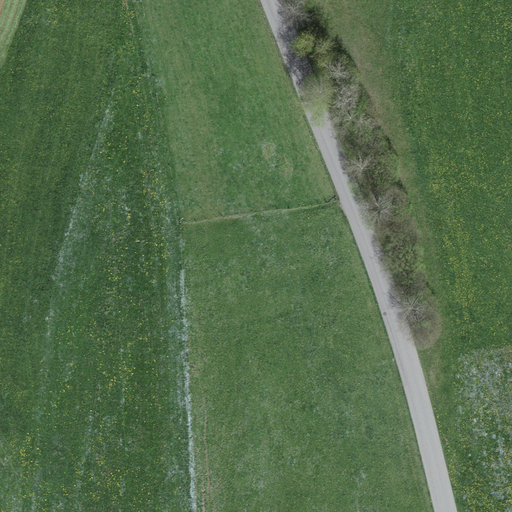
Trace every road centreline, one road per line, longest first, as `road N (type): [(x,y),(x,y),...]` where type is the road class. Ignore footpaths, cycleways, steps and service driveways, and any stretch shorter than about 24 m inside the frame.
road 1 (unclassified): [(450,511),(351,184),(279,0)]
road 2 (track): [(125,0),(172,219)]
